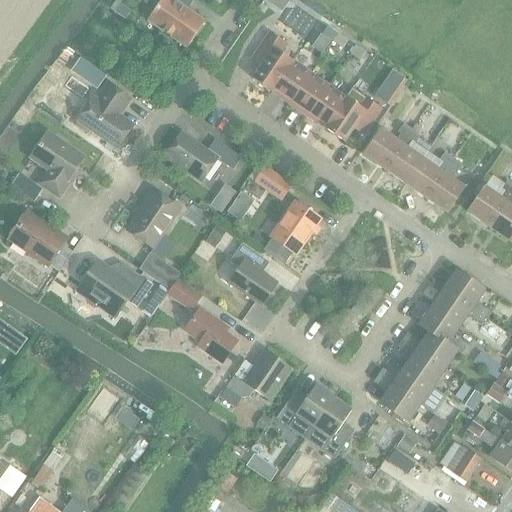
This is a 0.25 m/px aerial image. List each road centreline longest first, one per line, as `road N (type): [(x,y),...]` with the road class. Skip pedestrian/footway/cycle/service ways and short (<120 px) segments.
road 1 (residential): [(440,250),(347,383),(274,331),(365,198)]
road 2 (residential): [(365,198),(192,77)]
road 3 (residential): [(92,219),(192,77)]
